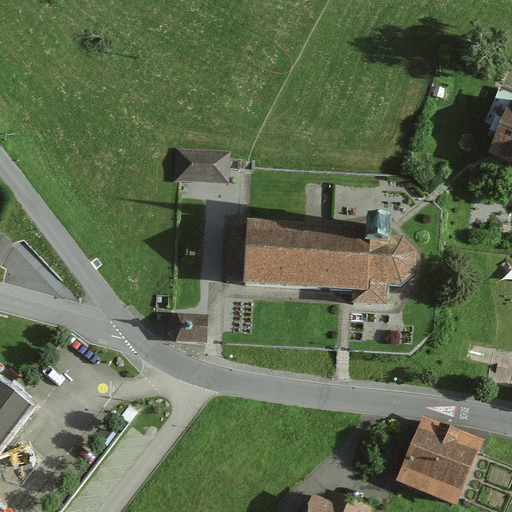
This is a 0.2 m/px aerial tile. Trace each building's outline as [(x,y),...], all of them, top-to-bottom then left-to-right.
[(511,96),(501,92),(487,125),(500,131),(488,159),(511,169),(511,96)] [(234,139),(187,138),(186,170),(195,170),(233,171),(233,159),(234,139)] [(241,281),(377,284),(377,297),(403,298),(404,279),(419,280),(435,270),(436,248),(424,230),(407,230),(406,209),(379,209),(379,219),(242,217),(241,281)] [(180,315),(171,322),(171,335),(179,344),(211,345),(212,317),(180,315)] [(0,511),(0,451),(31,411),(0,387),(0,376),(1,375),(0,373),(0,511)] [(398,483),(456,508),(482,448),(424,423),(398,483)] [(323,506),(313,502),(309,511),(365,511),(366,511),(327,495),(323,506)]
